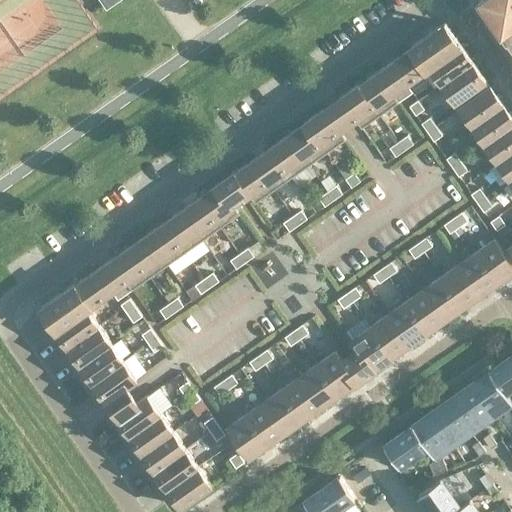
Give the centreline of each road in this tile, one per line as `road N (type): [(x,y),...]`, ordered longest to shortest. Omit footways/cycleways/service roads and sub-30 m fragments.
road 1 (residential): [(128,511),(7,334),(12,297),(444,2)]
road 2 (residential): [(205,511),(511,305)]
road 3 (secondary): [(0,187),(267,0)]
